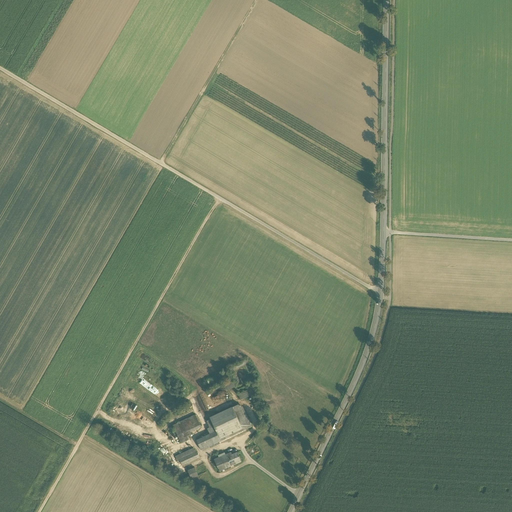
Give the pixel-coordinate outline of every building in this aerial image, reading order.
[(223,384),(226,391),(236,386),(233,379),(223,384)] [(238,394),(240,400),(257,392),(254,387),(238,394)] [(238,405),(232,407),(243,430),(252,427),(242,406),(242,407),(238,405)] [(221,441),(243,430),(232,407),(210,418),(211,420),(216,431),(220,440),(221,441)] [(173,425),(181,443),(189,439),(188,436),(191,434),(190,432),(201,427),(196,415),(173,425)] [(207,429),(210,434),(216,431),(211,420),(207,421),(210,427),(207,429)] [(201,450),(205,448),(202,443),(211,439),(213,444),(220,440),(216,431),(210,434),(196,441),(201,450)] [(213,444),(211,439),(202,443),(205,448),(213,444)] [(177,455),(182,465),(200,457),(197,451),(195,452),(194,448),(177,455)] [(225,455),(221,457),(225,468),(241,461),(237,452),(232,455),(227,457),(226,455),(225,455)] [(225,468),(221,457),(220,457),(219,458),(215,460),(220,471),(225,468)]
